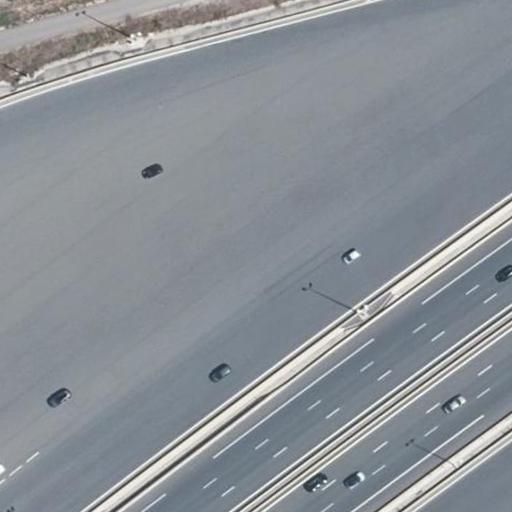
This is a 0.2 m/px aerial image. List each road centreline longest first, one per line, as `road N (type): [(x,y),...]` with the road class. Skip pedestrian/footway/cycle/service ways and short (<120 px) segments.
road 1 (motorway): [(511,86),(0,366)]
road 2 (motorway): [(511,271),(185,511)]
road 3 (motorway): [(308,511),(511,363)]
